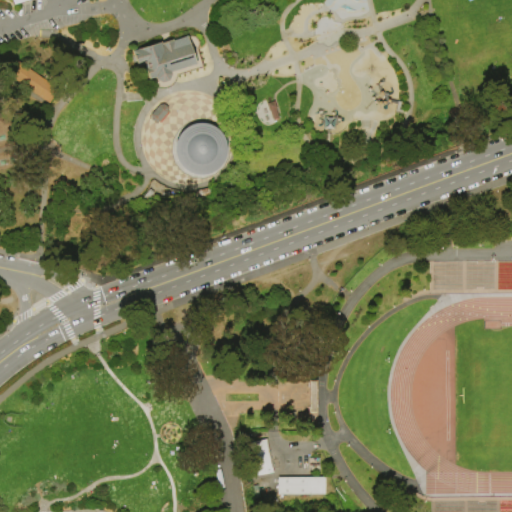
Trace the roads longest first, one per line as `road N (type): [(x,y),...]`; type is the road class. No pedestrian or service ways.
road 1 (primary): [(183,276),(356,212)]
road 2 (primary): [(356,212),(511,153)]
